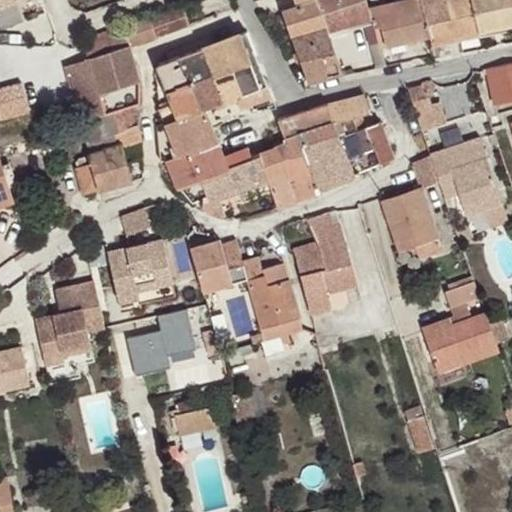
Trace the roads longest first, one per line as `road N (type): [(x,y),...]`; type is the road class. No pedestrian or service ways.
road 1 (residential): [(386,81),(405,156),(393,175),(236,230),(155,190)]
road 2 (unclassified): [(155,190),(150,59),(157,48),(250,9)]
road 3 (residential): [(250,9),(287,86),(298,92),(386,81)]
road 4 (residential): [(155,190),(58,236),(0,280)]
road 5 (residential): [(386,81),(511,54)]
